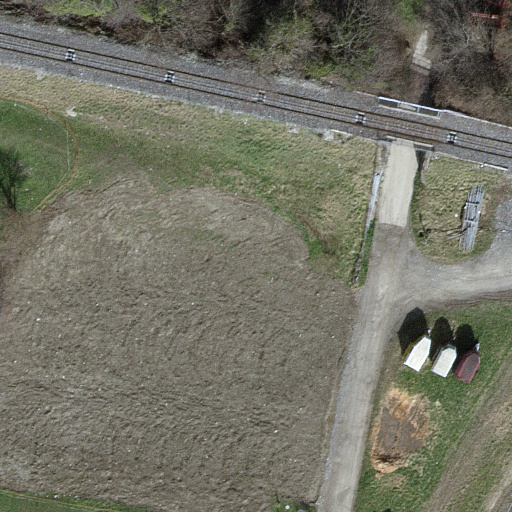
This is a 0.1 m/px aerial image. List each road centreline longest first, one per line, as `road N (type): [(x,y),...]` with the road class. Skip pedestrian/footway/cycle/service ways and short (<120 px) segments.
road 1 (track): [(434,0),(418,49),(387,263),(328,511)]
road 2 (track): [(387,263),(511,267)]
